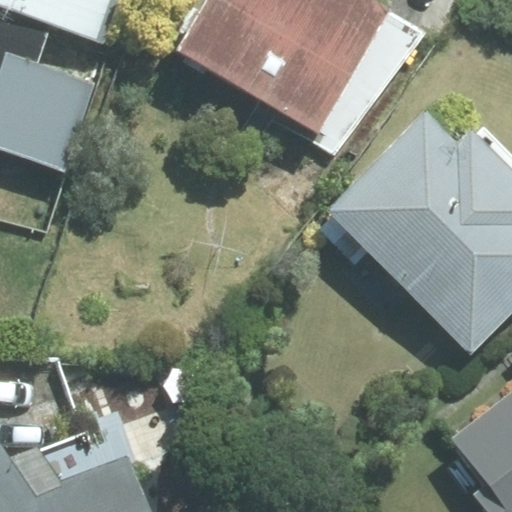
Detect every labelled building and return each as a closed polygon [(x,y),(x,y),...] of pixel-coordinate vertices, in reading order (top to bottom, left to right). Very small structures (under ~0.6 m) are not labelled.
[(95,0),(0,0),(0,14),(82,42),(95,0)] [(338,0),(180,0),(149,56),(299,141),(370,17),(338,0)] [(82,85),(0,57),(0,158),(52,176),(82,85)] [(399,117),(303,217),(452,359),(511,296),(511,202),(442,136),(432,147),(399,117)] [(511,511),(511,383),(424,454),(470,511),(511,511)] [(132,511),(115,469),(20,507),(0,478),(0,511),(132,511)]
